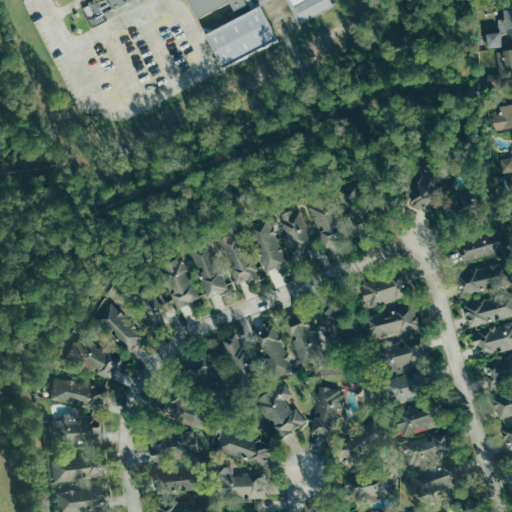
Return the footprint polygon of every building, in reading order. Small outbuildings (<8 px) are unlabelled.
[(108,0),(112,7),(125,0),(193,0),(202,15),(230,0),(232,0),(237,9),(248,3),(251,9),(208,32),(226,66),(276,39),(258,5),(267,0),(292,0),(303,19),(332,4),(329,0),(259,0),(256,2),(255,0),(108,0)] [(487,48),(502,46),(500,31),(486,33),(487,48)] [(511,67),(511,48),(498,49),(499,68),(511,67)] [(511,96),(510,97),(511,103),(501,105),(502,112),(493,113),(496,130),(511,126),(511,96)] [(511,156),(503,157),(503,172),(511,171),(511,156)] [(412,203),(429,210),(441,183),(424,175),(412,203)] [(346,238),(328,198),(310,207),(328,246),(346,238)] [(282,214),(295,255),(315,249),(302,208),(282,214)] [(270,272),(290,264),(271,217),(251,225),(270,272)] [(237,284),(257,278),(243,231),(223,237),(237,284)] [(461,242),(466,261),(502,252),(497,233),(461,242)] [(228,291),(213,242),(193,248),(208,297),(228,291)] [(201,298),(181,257),(159,267),(179,309),(201,298)] [(465,295),(496,286),(489,264),(458,274),(465,295)] [(407,296),(401,273),(361,285),(368,308),(407,296)] [(511,293),(465,304),(469,326),(511,316),(511,293)] [(147,326),(159,324),(157,313),(166,312),(163,294),(143,296),(147,326)] [(131,352),(146,336),(108,301),(94,317),(131,352)] [(339,303),(327,303),(326,316),(338,317),(339,303)] [(422,326),(416,304),(369,316),(374,339),(422,326)] [(303,364),(321,356),(317,347),(325,344),(313,316),(287,326),(303,364)] [(511,348),(511,323),(473,332),(478,356),(511,348)] [(295,370),(277,326),(258,334),(276,377),(295,370)] [(222,340),(240,378),(255,370),(238,333),(222,340)] [(112,381),(124,359),(84,336),(71,357),(112,381)] [(385,348),(393,370),(427,358),(420,338),(402,344),(402,342),(385,348)] [(193,356),(200,386),(219,382),(212,352),(193,356)] [(511,354),(485,363),(492,387),(511,381),(511,354)] [(392,406),(419,398),(411,373),(384,381),(392,406)] [(54,399),(98,410),(103,387),(59,377),(54,399)] [(293,394),(286,382),(258,399),(281,437),(306,422),(298,407),(293,410),(286,398),(293,394)] [(344,389),(319,385),(312,433),(332,436),(336,407),(341,408),(344,389)] [(511,415),(511,391),(492,397),(498,419),(511,415)] [(198,426),(203,407),(164,397),(160,415),(198,426)] [(403,437),(434,428),(427,404),(396,413),(403,437)] [(100,443),(99,426),(90,426),(89,417),(78,418),(78,417),(49,419),(51,447),(100,443)] [(390,436),(376,419),(334,453),(347,470),(390,436)] [(511,423),(502,426),(508,449),(511,447),(511,423)] [(273,444),(226,426),(218,449),(264,466),(273,444)] [(410,467),(453,455),(446,431),(404,443),(410,467)] [(200,456),(199,434),(153,435),(154,457),(200,456)] [(54,483),(103,477),(100,454),(51,460),(54,483)] [(427,493),(455,485),(450,465),(422,473),(427,493)] [(266,498),(265,473),(235,474),(234,466),(221,467),(221,479),(219,479),(220,499),(266,498)] [(192,470),(160,469),(160,490),(192,491),(192,470)] [(388,482),(356,483),(356,500),(389,499),(388,482)] [(57,509),(107,507),(106,488),(56,490),(57,509)] [(158,511),(198,511),(196,499),(158,505),(158,511)]
